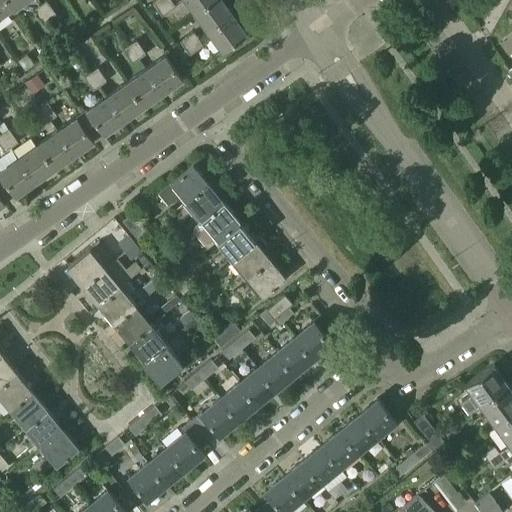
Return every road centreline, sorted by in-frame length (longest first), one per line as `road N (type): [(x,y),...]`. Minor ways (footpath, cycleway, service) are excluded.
road 1 (residential): [(0,257),(317,30)]
road 2 (residential): [(511,303),(317,30)]
road 3 (residential): [(393,343),(211,125)]
road 4 (residential): [(189,511),(393,343)]
road 5 (residential): [(393,343),(420,373),(511,312)]
